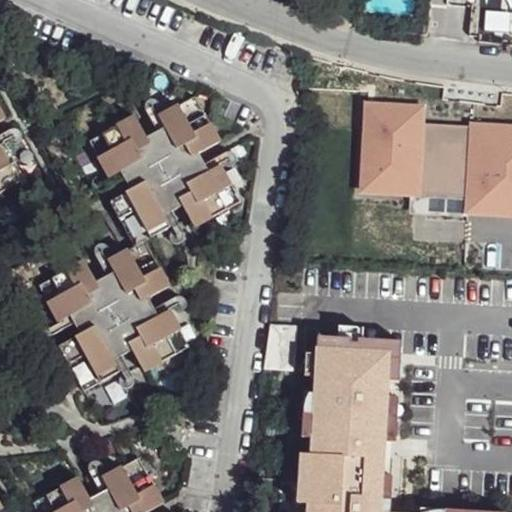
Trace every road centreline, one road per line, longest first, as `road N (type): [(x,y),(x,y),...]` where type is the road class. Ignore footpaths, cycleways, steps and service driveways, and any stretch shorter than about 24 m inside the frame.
road 1 (residential): [(225,511),(280,128),(275,111),(261,97),(51,0)]
road 2 (unclassified): [(511,65),(391,52),(232,0)]
